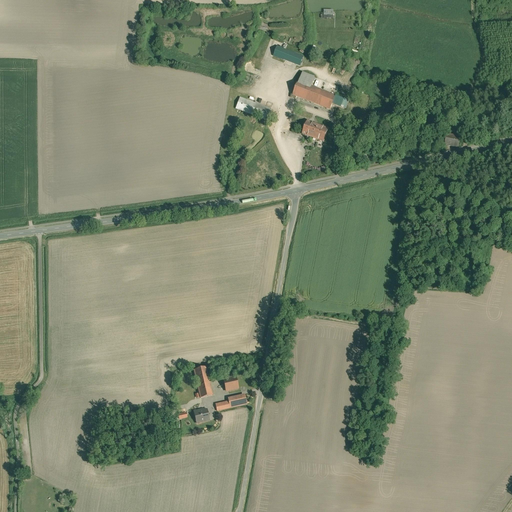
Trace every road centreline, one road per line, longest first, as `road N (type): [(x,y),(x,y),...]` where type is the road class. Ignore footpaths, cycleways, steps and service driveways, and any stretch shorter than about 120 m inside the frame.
road 1 (unclassified): [(237,511),(295,191)]
road 2 (unclassified): [(37,232),(40,372),(14,412),(14,511)]
road 3 (tertiary): [(37,232),(295,191)]
road 4 (tertiary): [(295,191),(511,143)]
